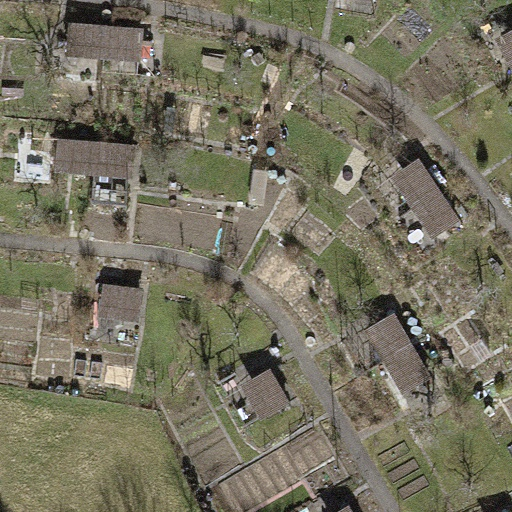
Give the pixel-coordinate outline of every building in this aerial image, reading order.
[(144,26),(70,20),(67,53),(142,60),(144,26)] [(511,29),(496,38),(511,66),(511,29)] [(135,144),(60,137),(57,171),(132,177),(135,144)] [(463,219),(421,157),(393,176),(435,238),(463,219)] [(103,282),(100,314),(139,319),(143,287),(103,282)] [(432,377),(396,311),(366,328),(403,393),(432,377)] [(272,368),(243,382),(262,417),(290,403),(272,368)]
